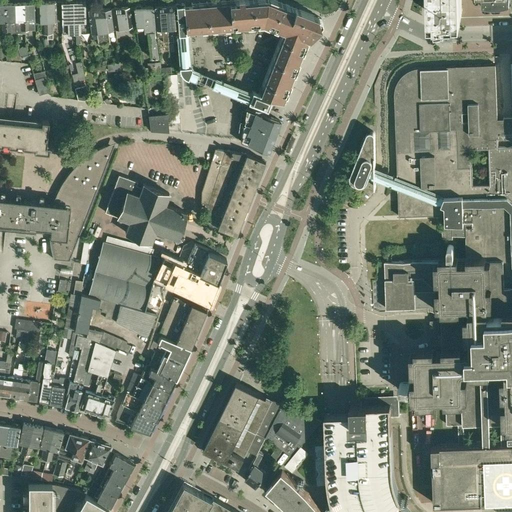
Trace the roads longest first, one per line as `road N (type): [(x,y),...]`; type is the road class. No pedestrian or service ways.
road 1 (secondary): [(366,0),(260,223)]
road 2 (secondary): [(282,231),(370,29)]
road 3 (secondary): [(173,464),(264,279)]
road 4 (secondary): [(243,270),(162,454)]
road 5 (unclassified): [(0,406),(82,422),(162,454)]
